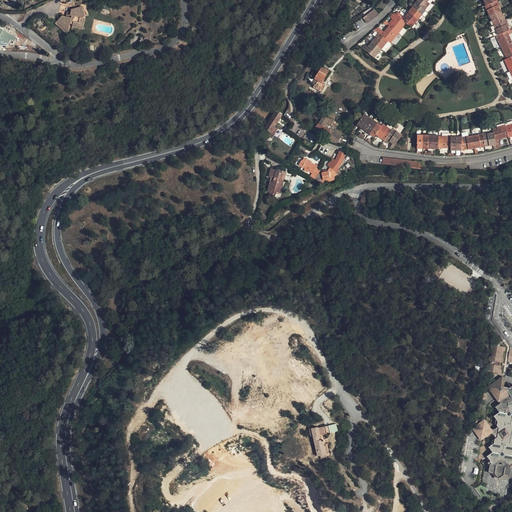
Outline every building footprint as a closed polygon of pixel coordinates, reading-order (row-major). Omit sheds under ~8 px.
[(417,0),(415,3),(422,9),(427,2),(429,0),(417,0)] [(485,6),(490,16),(501,11),(496,1),(485,6)] [(415,3),(408,11),(418,19),(425,11),(422,9),(415,3)] [(81,17),(78,8),(71,10),(70,13),(69,18),(65,18),(61,16),(54,23),(62,31),(68,32),(71,22),(73,22),(80,24),(82,19),(81,17)] [(362,17),(367,23),(379,14),(374,9),(362,17)] [(401,19),(404,22),(407,24),(411,28),(418,19),(408,11),(401,19)] [(494,25),(505,20),(501,11),(490,16),(494,25)] [(389,26),(396,32),(402,25),(404,22),(401,19),(394,13),(391,17),(393,20),(389,26)] [(84,19),(82,19),(80,24),(73,22),(73,25),(81,28),(84,19)] [(494,25),(498,35),(507,31),(510,30),(505,20),(494,25)] [(390,38),(396,32),(389,26),(383,32),(381,30),(378,34),(388,42),(390,38)] [(0,45),(6,48),(10,39),(14,41),(17,36),(0,28),(0,45)] [(500,39),(504,47),(511,42),(511,41),(509,35),(507,31),(498,35),(500,39)] [(380,51),(388,42),(378,34),(371,42),(370,42),(380,51)] [(385,51),(391,44),(388,41),(382,49),(385,51)] [(380,51),(370,42),(368,45),(364,50),(374,58),(380,51)] [(324,61),(327,56),(322,52),(318,57),(324,61)] [(322,84),(330,72),(318,65),(310,76),(314,79),(310,85),(321,92),(325,86),(322,84)] [(77,82),(79,82),(80,81),(81,80),(82,79),(82,77),(82,76),(81,75),(80,74),(79,73),(77,73),(76,73),(75,74),(74,75),(73,77),(73,78),(74,80),(75,81),(76,81),(77,82)] [(281,116),(275,112),(264,128),(270,132),(274,126),(281,116)] [(361,129),(368,117),(364,114),(356,126),(361,129)] [(322,126),(327,120),(321,116),(313,129),(336,143),(340,137),(322,126)] [(373,120),(368,117),(361,129),(365,132),(373,120)] [(377,123),(373,120),(365,132),(369,135),(377,123)] [(382,126),(377,123),(369,135),(374,138),(376,135),(382,126)] [(383,125),(382,126),(376,135),(384,141),(385,139),(391,130),(383,125)] [(495,141),(509,137),(507,129),(506,126),(506,125),(501,126),(501,129),(496,131),(494,131),(494,132),(495,141)] [(392,129),(391,130),(385,139),(394,145),(401,135),(392,129)] [(496,150),(495,141),(494,132),(483,134),(485,147),(486,148),(489,147),(489,146),(493,146),(494,149),(488,150),(488,152),(496,150)] [(481,148),(485,147),(483,134),(472,136),(474,148),(477,148),(480,147),(481,148)] [(451,149),(451,136),(446,136),(446,140),(442,139),(438,139),(438,149),(438,156),(445,156),(445,154),(442,154),(443,149),(451,149)] [(474,148),(472,136),(462,137),(462,151),(474,148)] [(336,173),(337,172),(341,165),(346,155),(339,151),(335,159),(332,158),(331,160),(327,165),(329,168),(336,173)] [(382,157),(381,165),(421,169),(421,162),(382,157)] [(320,171),(319,170),(316,168),(312,165),(312,163),(313,162),(307,159),(302,167),(305,170),(304,171),(307,173),(308,172),(312,174),(310,176),(316,179),(320,171)] [(330,180),(337,175),(336,173),(329,168),(328,171),(330,180)] [(285,182),(287,174),(270,169),(268,178),(272,179),(271,182),(269,181),(266,192),(276,195),(277,192),(280,193),(284,182),(285,182)] [(330,180),(328,171),(322,173),(323,181),(330,180)] [(497,345),(495,344),(490,372),(499,373),(501,366),(497,365),(497,362),(501,362),(504,347),(502,346),(502,345),(501,345),(501,344),(500,344),(499,344),(499,345),(498,345),(497,345)] [(501,366),(499,373),(502,374),(503,370),(501,369),(502,366),(503,366),(505,359),(503,358),(505,351),(506,351),(507,347),(504,347),(501,362),(497,362),(497,365),(501,366)] [(505,377),(490,387),(501,403),(496,407),(500,412),(494,416),(498,421),(497,425),(498,427),(499,428),(501,429),(499,437),(497,437),(496,438),(494,439),(493,443),(488,447),(491,452),(486,456),(489,460),(489,461),(490,462),(491,461),(497,463),(499,466),(502,464),(509,465),(510,466),(511,465),(511,463),(511,456),(511,457),(511,456),(511,388),(505,387),(505,386),(506,379),(505,377)] [(499,428),(498,427),(494,429),(491,429),(485,419),(472,427),(481,440),(490,433),(493,434),(496,438),(497,437),(499,437),(501,429),(499,428)] [(321,454),(326,453),(324,444),(324,440),(322,441),(320,435),(331,432),(329,426),(319,428),(318,426),(309,428),(312,437),(314,436),(318,454),(321,454)] [(490,462),(489,461),(487,462),(488,465),(487,472),(493,473),(497,478),(502,475),(508,476),(510,469),(511,467),(511,465),(510,466),(509,465),(502,464),(499,466),(497,463),(491,461),(490,462)]
